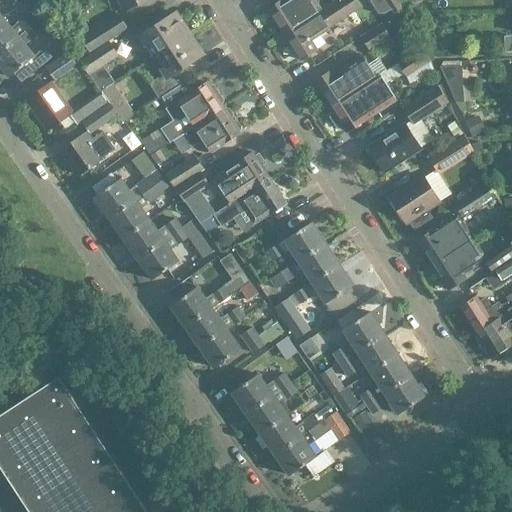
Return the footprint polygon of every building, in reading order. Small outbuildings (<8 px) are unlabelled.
[(117,0),(122,10),(146,0),(117,0)] [(281,0),(266,10),(283,35),(322,10),(318,4),(318,0),(288,0),(285,2),(283,0),(281,0)] [(315,49),(310,41),(327,29),(362,7),(357,0),(337,0),(322,10),(283,35),(299,60),(315,49)] [(399,0),(371,0),(371,2),(379,14),(385,15),(391,11),(393,15),(404,7),(399,0)] [(138,36),(152,57),(188,34),(175,13),(138,36)] [(68,52),(77,65),(80,63),(81,63),(79,60),(109,41),(128,28),(119,14),(87,34),(85,32),(78,36),(82,43),(68,52)] [(2,16),(0,18),(0,49),(34,22),(28,15),(17,24),(18,25),(13,30),(2,16)] [(380,46),(391,39),(390,38),(393,35),(395,23),(392,19),(382,25),(381,23),(360,37),(370,52),(371,51),(375,58),(384,52),(380,46)] [(35,24),(34,22),(0,49),(0,66),(8,76),(18,68),(26,77),(41,65),(26,46),(47,27),(41,20),(35,24)] [(188,34),(152,57),(148,60),(159,78),(149,84),(158,99),(180,85),(173,74),(202,55),(188,34)] [(511,53),(511,37),(496,37),(497,54),(511,53)] [(119,57),(109,41),(79,60),(81,63),(80,63),(88,75),(89,74),(96,86),(100,91),(113,83),(114,82),(104,67),(119,57)] [(422,48),(398,65),(409,80),(432,63),(422,48)] [(78,66),(77,65),(68,52),(45,68),(55,82),(78,66)] [(314,83),(330,108),(379,76),(371,64),(368,66),(362,57),(340,71),(344,78),(337,83),(330,73),(314,83)] [(441,68),(456,103),(464,102),(462,67),(460,67),(460,62),(442,63),(441,68)] [(379,76),(330,108),(334,113),(330,118),(337,130),(343,128),(347,134),(396,102),(379,76)] [(211,85),(209,86),(207,82),(166,109),(174,121),(162,129),(171,142),(186,132),(223,107),(221,103),(223,102),(223,100),(214,85),(211,85)] [(64,106),(66,105),(52,83),(25,100),(33,112),(35,111),(47,130),(70,116),(64,106)] [(99,92),(108,104),(117,116),(122,123),(134,113),(113,83),(100,91),(99,92)] [(438,86),(403,108),(414,126),(450,103),(438,86)] [(108,104),(81,123),(90,136),(117,116),(108,104)] [(234,120),(232,121),(230,117),(232,116),(233,113),(229,107),(226,107),(224,109),(223,107),(186,132),(195,146),(205,139),(212,150),(239,131),(238,130),(240,128),(241,126),(237,120),(234,120)] [(404,125),(368,148),(383,172),(420,149),(404,125)] [(88,145),(91,143),(85,134),(61,151),(78,175),(99,161),(88,145)] [(437,171),(472,150),(464,138),(430,159),(437,171)] [(215,177),(231,202),(231,203),(269,178),(260,163),(263,161),(259,154),(255,156),(253,153),(215,177)] [(210,188),(201,173),(205,170),(196,155),(165,175),(174,190),(175,189),(185,204),(210,188)] [(94,197),(109,218),(161,183),(154,174),(130,191),(121,178),(94,197)] [(406,225),(423,214),(422,213),(439,202),(423,177),(406,188),(405,188),(389,198),(406,225)] [(239,215),(245,211),(253,224),(285,203),(269,178),(231,203),(231,202),(223,207),(223,208),(200,224),(207,235),(238,213),(239,215)] [(166,190),(161,183),(109,218),(123,239),(150,220),(142,209),(160,197),(159,195),(166,190)] [(488,184),(455,205),(464,218),(497,197),(488,184)] [(416,241),(432,266),(473,239),(462,223),(454,217),(416,241)] [(123,239),(137,260),(183,229),(182,228),(175,219),(158,232),(150,220),(123,239)] [(283,239),(284,241),(267,252),(273,262),(290,251),(297,261),(325,243),(311,221),(283,239)] [(183,229),(137,260),(152,281),(179,262),(171,251),(188,238),(189,240),(198,234),(190,223),(182,228),(183,229)] [(465,280),(462,276),(480,265),(482,254),(473,239),(432,266),(449,291),(465,280)] [(286,282),(304,271),(311,282),(339,264),(325,243),(297,261),(298,262),(280,274),(286,282)] [(491,271),(511,256),(511,244),(486,263),(491,271)] [(511,261),(496,272),(504,285),(511,280),(511,261)] [(353,286),(339,264),(311,282),(311,283),(294,294),(300,304),(317,293),(325,304),(353,286)] [(222,286),(223,287),(229,295),(249,282),(242,272),(222,286)] [(223,287),(205,300),(197,287),(170,305),(185,326),(211,308),(212,309),(230,296),(223,287)] [(350,287),(325,304),(332,316),(358,300),(350,287)] [(499,303),(491,308),(485,299),(480,302),(476,297),(460,307),(476,333),(493,323),(511,310),(511,308),(507,301),(501,306),(499,303)] [(298,311),(289,298),(275,307),(283,320),(298,311)] [(185,326),(199,346),(225,328),(226,329),(244,317),(238,307),(219,320),(212,309),(211,308),(185,326)] [(493,359),(495,357),(499,362),(511,353),(511,336),(511,335),(511,310),(493,323),(476,333),(493,359)] [(338,362),(383,333),(369,311),(342,329),(351,344),(333,355),(338,362)] [(258,336),(253,329),(253,328),(241,337),(253,353),(268,342),(269,343),(284,333),(276,322),(273,323),(271,321),(261,328),(264,332),(258,336)] [(225,328),(199,346),(213,367),(239,349),(226,329),(225,328)] [(383,333),(338,362),(348,378),(357,372),(354,367),(363,362),(369,372),(397,354),(383,333)] [(410,374),(397,354),(369,372),(377,385),(358,397),(363,405),(410,374)] [(273,383),(266,388),(256,374),(229,393),(244,414),(294,379),(289,371),(273,382),(273,383)] [(424,396),(410,374),(363,405),(365,408),(366,407),(372,415),(389,403),(397,414),(424,396)] [(146,511),(160,502),(82,384),(68,393),(59,377),(0,414),(0,511),(146,511)] [(296,381),(294,379),(244,414),(258,434),(285,415),(278,405),(297,392),(292,384),(296,381)] [(344,407),(353,420),(365,413),(356,399),(344,407)] [(338,441),(351,433),(337,412),(327,418),(332,431),(338,441)] [(294,428),(285,415),(258,434),(273,455),(300,436),(301,437),(319,424),(313,415),(294,428)] [(308,447),(319,424),(301,437),(300,436),(273,455),(288,476),(315,457),(308,447)]
